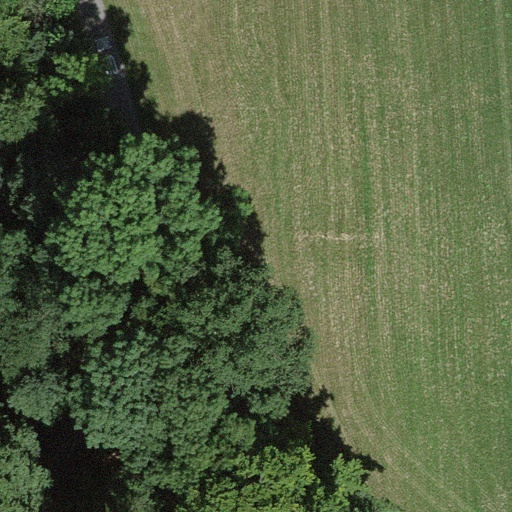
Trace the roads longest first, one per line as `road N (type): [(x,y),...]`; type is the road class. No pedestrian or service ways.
road 1 (track): [(142,121),(314,511)]
road 2 (track): [(142,121),(118,263),(46,511)]
road 3 (residential): [(87,0),(142,121)]
